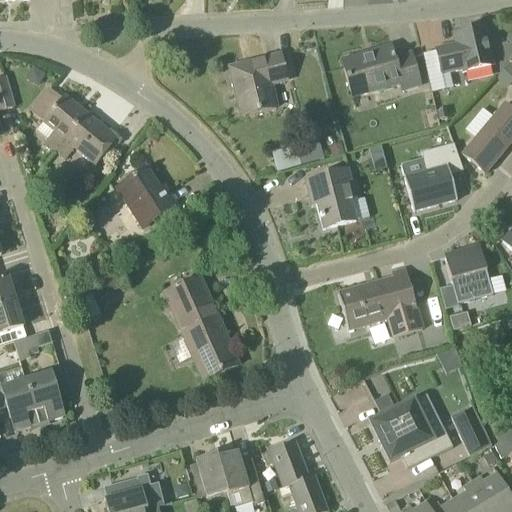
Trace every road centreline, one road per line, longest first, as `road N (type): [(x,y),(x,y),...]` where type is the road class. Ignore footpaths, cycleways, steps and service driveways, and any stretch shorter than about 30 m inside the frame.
road 1 (unclassified): [(131,79),(155,45),(183,31),(384,25),(511,1)]
road 2 (unclassified): [(100,459),(11,180),(0,178)]
road 3 (unclassified): [(270,285),(430,247),(511,165)]
road 4 (unclassified): [(131,79),(236,189),(270,285)]
road 5 (unclassified): [(100,459),(307,393)]
road 6 (unclassified): [(0,41),(70,49),(131,79)]
road 7 (unclassified): [(307,393),(367,511)]
